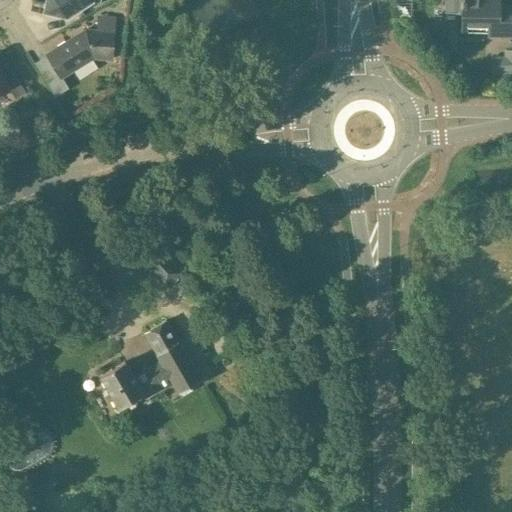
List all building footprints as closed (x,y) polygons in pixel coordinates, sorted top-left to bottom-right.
[(66,17),(90,2),(101,4),(101,0),(49,0),(47,12),(66,17)] [(447,0),(447,5),(461,5),(461,7),(464,7),(463,26),(488,27),(488,35),(511,35),(511,6),(499,7),(499,0),(447,0)] [(86,31),(47,56),(34,64),(55,97),(69,88),(62,77),(93,58),(111,60),(114,20),(99,18),(98,32),(86,31)] [(511,48),(504,48),(504,64),(494,64),(493,77),(511,77),(511,48)] [(0,91),(8,87),(16,99),(25,93),(12,71),(3,77),(0,73),(0,91)] [(155,238),(137,255),(166,288),(166,287),(169,290),(186,274),(155,238)] [(161,361),(173,383),(195,371),(166,321),(145,333),(161,361)] [(173,383),(161,361),(134,377),(126,363),(101,377),(119,409),(142,396),(144,400),(173,383)] [(29,427),(6,439),(16,458),(39,446),(29,427)]
